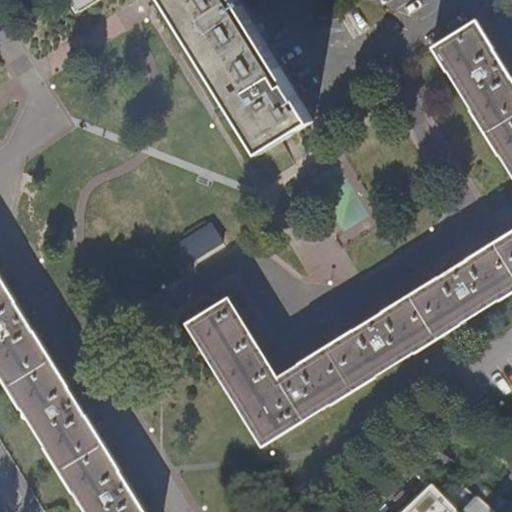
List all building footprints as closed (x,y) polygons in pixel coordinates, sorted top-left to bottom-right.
[(73,0),(78,7),(89,0),(169,0),(203,54),(264,151),(315,120),(239,0),(73,0)] [(280,374),(231,295),(188,321),(263,444),(365,382),(511,290),(511,75),(509,70),(510,69),(496,46),(495,47),(478,19),(435,46),(511,170),(511,230),(389,306),(280,374)] [(194,261),(224,241),(211,221),(181,241),(194,261)] [(88,511),(146,511),(135,493),(136,492),(122,469),(121,470),(82,407),(83,406),(70,385),(68,385),(29,323),(30,323),(17,300),(16,301),(0,276),(0,368),(67,476),(88,511)] [(450,436),(446,443),(441,453),(466,468),(479,476),(489,459),(450,436)] [(441,453),(446,443),(443,441),(435,449),(428,454),(440,465),(457,479),(466,468),(441,453)] [(511,490),(511,465),(504,461),(493,478),(511,490)] [(452,511),(427,486),(399,511),(452,511)] [(491,511),(475,498),(464,511),(491,511)]
